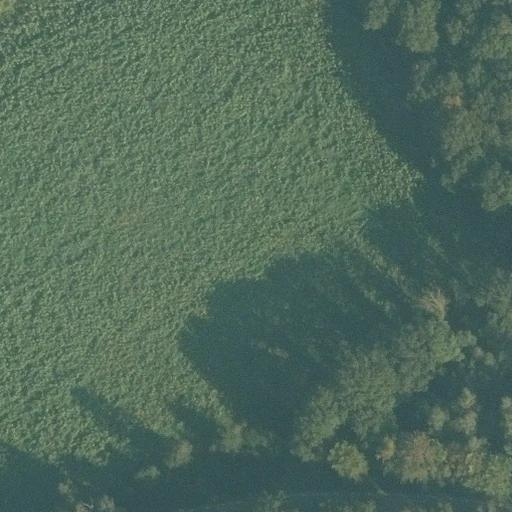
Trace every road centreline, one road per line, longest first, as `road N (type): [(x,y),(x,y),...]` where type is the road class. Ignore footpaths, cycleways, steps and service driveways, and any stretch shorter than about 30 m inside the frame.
road 1 (track): [(305,503),(313,412),(337,388),(511,286)]
road 2 (unclassified): [(502,511),(401,500),(199,511)]
